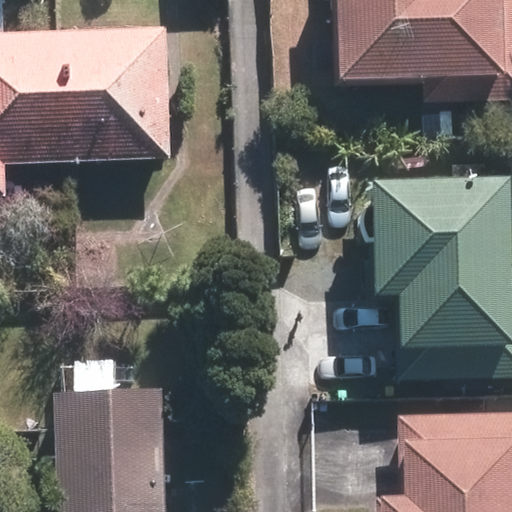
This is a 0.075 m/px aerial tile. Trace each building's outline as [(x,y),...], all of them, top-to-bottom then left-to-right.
[(511,0),(333,0),(335,69),(410,67),(411,91),(511,88),(511,0)] [(59,27),(66,159),(173,153),(166,22),(59,27)] [(8,162),(66,159),(59,27),(0,30),(0,194),(9,193),(8,162)] [(511,123),(511,91),(487,92),(488,100),(450,101),(451,126),(511,123)] [(511,164),(374,167),(376,284),(392,284),(393,330),(388,330),(389,369),(511,366),(511,164)] [(163,511),(161,378),(54,381),(57,511),(163,511)] [(511,511),(511,399),(393,403),(394,437),(402,437),(403,480),(381,481),(382,511),(511,511)]
